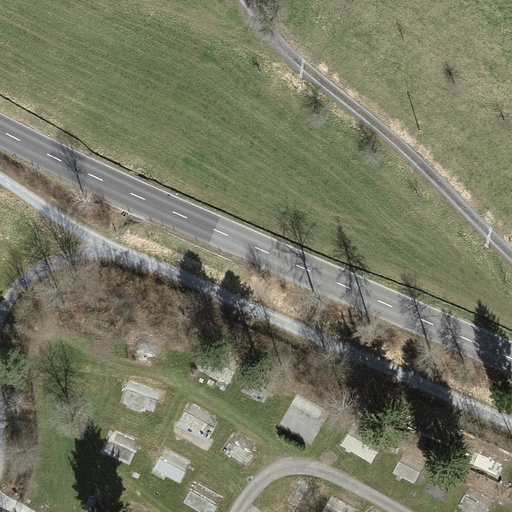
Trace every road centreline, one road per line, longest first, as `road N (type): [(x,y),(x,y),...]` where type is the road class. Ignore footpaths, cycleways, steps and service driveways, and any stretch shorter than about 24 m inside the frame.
road 1 (secondary): [(0,129),(81,173),(511,358)]
road 2 (track): [(511,423),(99,242)]
road 3 (track): [(246,0),(315,81),(415,161),(511,257)]
road 4 (track): [(0,319),(32,274),(99,242)]
